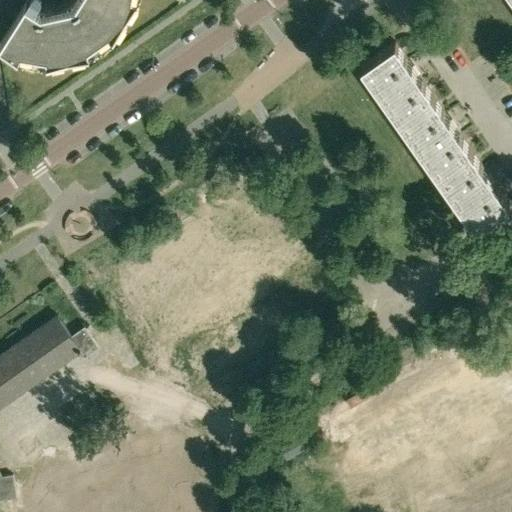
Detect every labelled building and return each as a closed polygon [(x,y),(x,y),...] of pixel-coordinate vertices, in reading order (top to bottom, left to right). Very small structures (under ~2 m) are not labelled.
[(77,0),(76,2),(42,10),(35,6),(38,0),(26,0),(0,42),(20,54),(23,48),(47,53),(49,59),(91,50),(90,43),(110,29),(115,33),(136,0),(77,0)] [(434,95),(425,83),(396,41),(362,65),(401,119),(434,95)] [(472,149),(434,95),(401,119),(439,173),(472,149)] [(510,204),(503,194),(472,149),(439,173),(477,227),(510,204)] [(250,219),(238,226),(258,260),(290,242),(269,206),(249,217),(250,219)] [(317,284),(300,255),(194,315),(219,358),(285,321),(277,307),(317,284)] [(58,315),(0,355),(0,404),(80,348),(85,354),(97,345),(85,328),(85,327),(72,336),(58,315)] [(198,337),(201,343),(205,340),(192,316),(159,332),(169,352),(198,337)] [(300,431),(298,433),(278,443),(287,458),(308,445),(300,431)] [(511,511),(511,448),(462,473),(463,475),(432,490),(437,501),(432,503),(436,511),(511,511)] [(201,511),(195,471),(130,482),(134,511),(201,511)]
